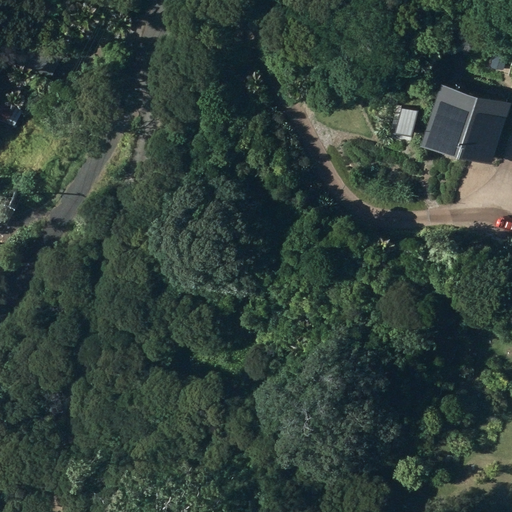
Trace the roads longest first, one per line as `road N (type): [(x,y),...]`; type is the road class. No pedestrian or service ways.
road 1 (unclassified): [(65,511),(84,357),(140,90)]
road 2 (unclassified): [(0,313),(140,90)]
